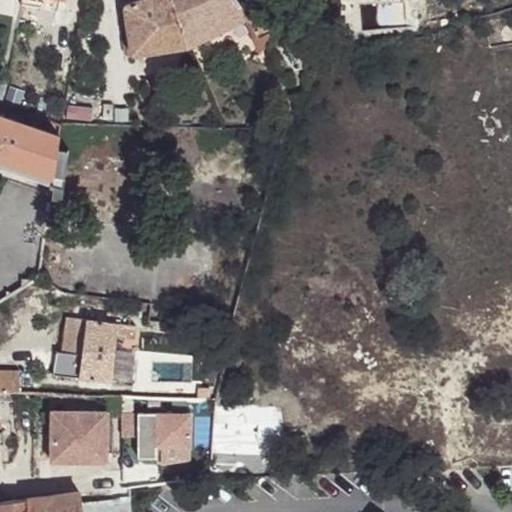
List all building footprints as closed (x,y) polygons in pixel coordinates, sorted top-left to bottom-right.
[(130,58),(187,51),(246,19),(235,0),(142,0),(124,7),(130,58)] [(266,7),(262,0),(235,0),(246,19),(254,37),(269,27),(262,9),(266,7)] [(4,106),(20,111),(26,92),(10,87),(4,106)] [(112,104),(104,104),(103,119),(111,120),(112,104)] [(67,118),(92,120),(93,108),(67,106),(67,118)] [(115,109),(115,122),(129,122),(129,109),(115,109)] [(0,157),(51,175),(57,138),(0,118),(0,157)] [(54,378),(109,382),(110,369),(124,370),(128,326),(63,322),(60,353),(55,353),(54,378)] [(110,369),(109,382),(124,383),(124,370),(110,369)] [(15,373),(0,372),(0,393),(5,393),(15,394),(15,381),(15,373)] [(212,388),(200,388),(199,396),(211,397),(212,388)] [(31,395),(22,395),(22,410),(31,410),(31,395)] [(177,399),(121,398),(120,412),(126,412),(164,414),(164,412),(177,413),(177,399)] [(101,411),(48,411),(48,458),(101,457),(101,411)] [(180,411),(180,413),(178,447),(209,443),(211,412),(180,411)] [(164,414),(126,412),(127,423),(162,423),(163,448),(178,447),(180,413),(177,413),(164,412),(164,414)] [(31,428),(12,431),(15,446),(15,452),(31,449),(31,428)] [(0,433),(0,447),(15,446),(12,431),(0,433)] [(0,511),(80,511),(80,504),(80,494),(26,499),(0,501),(0,511)] [(128,511),(128,500),(80,504),(80,511),(128,511)]
